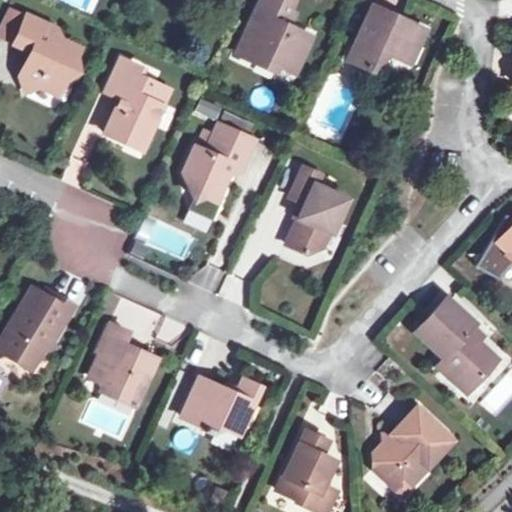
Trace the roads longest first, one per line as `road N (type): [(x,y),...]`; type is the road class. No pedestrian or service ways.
road 1 (residential): [(0,165),(45,185),(114,277),(326,367),(492,162)]
road 2 (residential): [(471,0),(483,20),(468,115),(492,162)]
road 3 (track): [(0,452),(161,511)]
